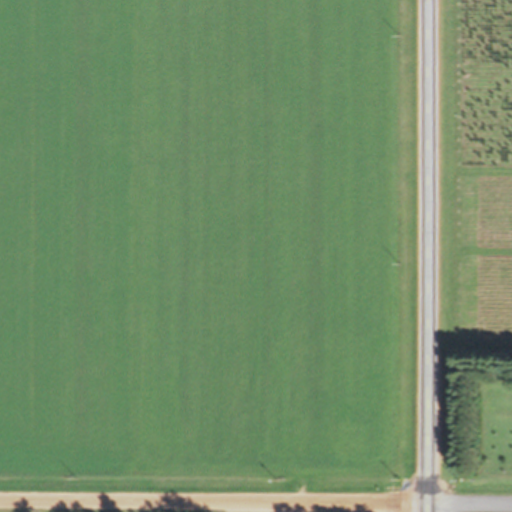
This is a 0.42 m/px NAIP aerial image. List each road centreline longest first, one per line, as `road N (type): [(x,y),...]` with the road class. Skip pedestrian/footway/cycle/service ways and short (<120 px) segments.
road 1 (secondary): [(428,511),(428,0)]
road 2 (residential): [(0,499),(429,501)]
